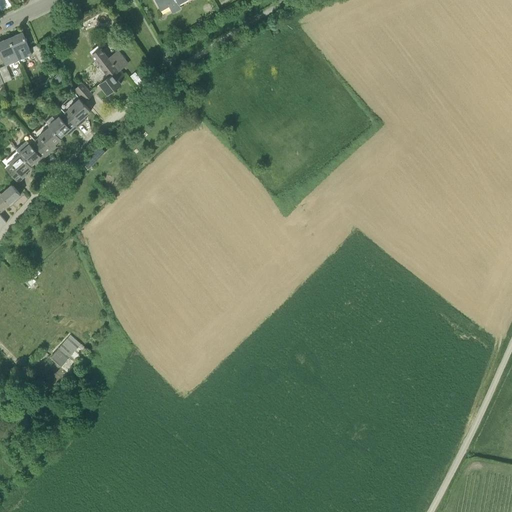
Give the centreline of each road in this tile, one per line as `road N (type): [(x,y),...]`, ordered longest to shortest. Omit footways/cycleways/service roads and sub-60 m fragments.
road 1 (residential): [(0,250),(116,116),(287,0)]
road 2 (unclassified): [(428,511),(511,341)]
